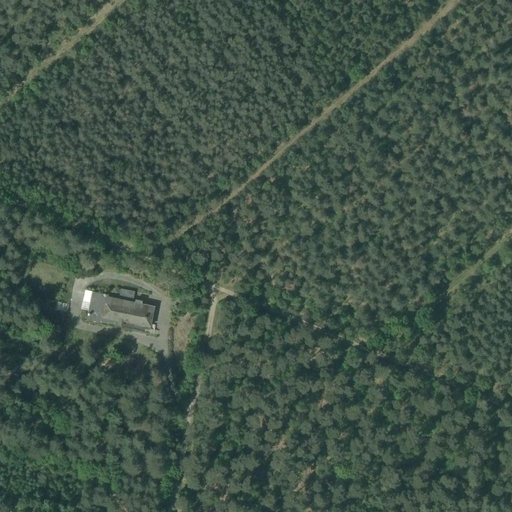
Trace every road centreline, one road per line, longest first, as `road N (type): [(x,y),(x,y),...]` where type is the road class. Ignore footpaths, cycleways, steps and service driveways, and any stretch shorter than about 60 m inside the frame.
road 1 (track): [(449,0),(141,256)]
road 2 (track): [(216,289),(0,200)]
road 3 (track): [(371,360),(511,240)]
road 4 (track): [(365,358),(216,289)]
road 5 (track): [(0,103),(122,0)]
road 6 (track): [(511,419),(365,358)]
road 7 (track): [(328,511),(365,358)]
road 8 (unclassified): [(171,511),(198,368)]
